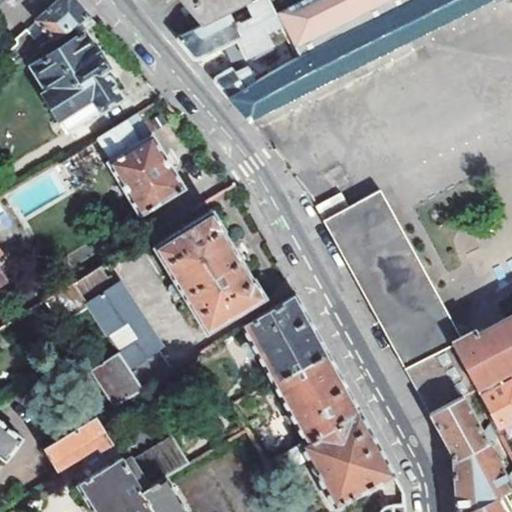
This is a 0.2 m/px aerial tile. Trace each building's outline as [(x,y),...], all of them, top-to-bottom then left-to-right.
[(10,51),(16,58),(37,46),(71,24),(72,25),(89,15),(75,0),(56,0),(15,38),(18,42),(15,45),(12,48),(10,51)] [(176,0),(197,24),(245,0),(176,0)] [(245,0),(197,24),(176,35),(194,56),(236,36),(247,56),(252,54),(255,60),(276,49),(264,27),(267,20),(278,15),(271,0),(270,0),(245,0)] [(230,94),(228,96),(248,119),(250,118),(488,0),(272,0),(271,0),(278,15),(299,58),(257,80),(230,94)] [(44,93),(68,131),(126,94),(107,67),(111,64),(101,47),(97,49),(84,29),(96,23),(89,15),(72,25),(71,24),(37,46),(43,57),(31,64),(47,89),(44,93)] [(216,79),(230,94),(257,80),(250,68),(238,75),(234,69),(216,79)] [(107,161),(140,214),(185,187),(153,133),(139,141),(135,132),(145,126),(137,113),(99,136),(99,138),(111,158),(107,161)] [(233,200),(241,196),(235,184),(226,189),(233,200)] [(358,228),(346,206),(338,193),(317,204),(333,225),(371,299),(367,301),(405,369),(452,343),(451,342),(477,329),(473,324),(447,325),(442,328),(440,324),(435,326),(429,313),(432,311),(382,214),(358,228)] [(372,194),(346,206),(358,228),(382,214),(372,194)] [(206,330),(264,296),(253,277),(250,278),(222,229),(224,228),(212,209),(154,245),(176,282),(171,284),(170,291),(173,296),(179,298),(184,295),(206,330)] [(124,360),(141,387),(172,369),(159,349),(164,345),(121,282),(115,285),(110,277),(106,279),(98,266),(71,282),(87,305),(107,334),(118,351),(124,360)] [(0,317),(24,303),(11,282),(0,289),(0,317)] [(60,322),(87,305),(71,282),(44,299),(60,322)] [(273,382),(326,352),(310,322),(294,292),(242,324),(242,326),(273,382)] [(476,388),(481,398),(503,386),(498,376),(511,368),(511,312),(477,329),(451,342),(452,343),(460,359),(468,373),(476,388)] [(405,369),(413,385),(460,359),(452,343),(405,369)] [(90,369),(112,405),(141,387),(124,360),(118,351),(90,369)] [(305,441),(358,410),(342,381),(326,352),(273,382),(305,441)] [(413,385),(421,398),(468,373),(460,359),(413,385)] [(421,398),(429,414),(462,396),(476,388),(468,373),(421,398)] [(494,422),(498,430),(511,421),(511,380),(503,386),(481,398),(494,422)] [(451,460),(487,441),(500,434),(498,430),(494,422),(483,435),(462,396),(429,414),(433,420),(450,452),(451,460)] [(333,507),(393,473),(372,435),(358,410),(305,441),(288,452),(291,459),(300,462),(308,458),(333,507)] [(102,450),(113,443),(95,415),(94,414),(42,445),(55,467),(97,443),(102,450)] [(0,456),(3,459),(20,437),(3,422),(4,421),(0,416),(0,456)] [(451,467),(455,511),(456,511),(511,484),(511,472),(507,479),(487,441),(451,460),(451,467)] [(94,511),(149,511),(153,510),(141,491),(143,490),(121,456),(76,482),(94,511)] [(186,511),(166,477),(143,490),(141,491),(153,510),(154,511),(186,511)] [(511,511),(511,484),(456,511),(511,511)]
